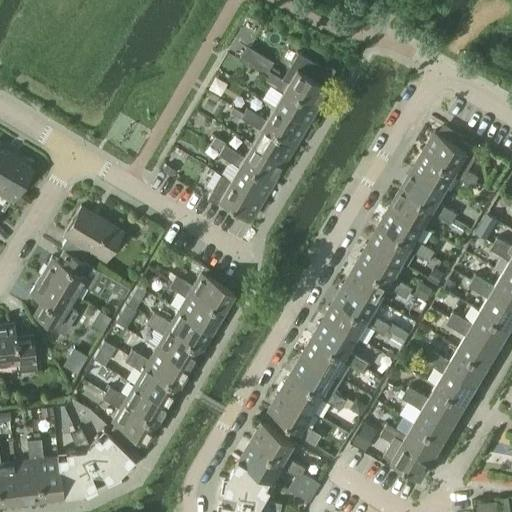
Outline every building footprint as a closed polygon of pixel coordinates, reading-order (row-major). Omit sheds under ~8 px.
[(325,61),(322,66),(296,50),(280,76),(275,73),(269,84),(277,89),(280,83),(317,105),(328,86),(324,83),(334,67),(325,61)] [(250,65),(264,73),(267,69),(269,66),(255,57),(250,65)] [(261,79),(269,84),(275,73),(267,69),(264,73),(261,79)] [(272,103),(306,124),(317,105),(280,83),(277,89),(280,90),(272,103)] [(253,111),(247,122),(255,126),(258,121),(295,142),(306,124),(272,103),(264,117),(253,111)] [(229,111),(239,117),(242,111),(232,105),(229,111)] [(239,117),(247,122),(253,111),(245,106),(242,111),(239,117)] [(258,128),(250,141),(283,161),(295,142),(258,121),(255,126),(258,128)] [(463,166),(467,168),(475,155),(472,144),(462,138),(458,144),(435,130),(423,149),(460,171),(463,166)] [(223,143),(224,141),(214,135),(210,142),(220,148),(223,143)] [(225,158),(233,163),(236,158),(273,179),(283,161),(250,141),(242,154),(231,148),(225,158)] [(217,153),(225,158),(231,148),(223,143),(220,148),(217,153)] [(0,149),(0,194),(10,201),(30,167),(0,149)] [(412,168),(446,187),(454,174),(464,181),(470,170),(467,168),(463,166),(460,171),(423,149),(412,168)] [(228,178),(261,198),(273,179),(236,158),(233,163),(235,164),(228,178)] [(412,168),(401,186),(438,208),(441,203),(438,201),(446,187),(412,168)] [(470,170),(464,181),(472,185),(477,188),(480,182),(476,179),(478,175),(470,170)] [(205,197),(215,203),(217,199),(250,218),(261,198),(228,178),(220,173),(205,197)] [(390,205),(424,225),(432,211),(442,218),(449,207),(441,203),(438,208),(401,186),(390,205)] [(472,203),(480,207),(485,199),(476,195),(472,203)] [(59,246),(60,246),(77,257),(77,256),(80,258),(86,248),(104,259),(122,230),(81,203),(62,233),(66,235),(59,246)] [(416,245),(419,240),(416,238),(424,225),(390,205),(379,223),(416,245)] [(449,207),(442,218),(450,222),(456,212),(449,207)] [(450,222),(448,225),(461,232),(465,225),(453,217),(450,222)] [(368,242),(402,262),(406,265),(414,251),(420,255),(426,245),(419,240),(416,245),(379,223),(368,242)] [(490,247),(498,252),(505,240),(497,235),(490,247)] [(509,259),(502,271),(511,277),(511,252),(509,251),(511,245),(511,244),(505,240),(498,252),(509,259)] [(394,282),(396,277),(394,275),(402,262),(368,242),(357,260),(394,282)] [(420,255),(428,259),(434,249),(426,245),(420,255)] [(40,273),(76,295),(83,284),(88,288),(99,270),(80,258),(77,256),(77,257),(71,266),(51,255),(40,273)] [(346,279),(379,299),(387,285),(398,292),(404,282),(396,277),(394,282),(357,260),(346,279)] [(428,277),(437,282),(443,271),(434,265),(428,277)] [(174,289),(181,293),(184,287),(221,309),(233,289),(200,270),(192,283),(182,277),(174,289)] [(487,287),(511,302),(511,277),(502,271),(494,284),(490,282),(487,287)] [(468,284),(476,289),(483,277),(475,272),(468,284)] [(31,314),(40,319),(62,332),(75,310),(70,306),(76,295),(40,273),(28,292),(40,300),(31,314)] [(168,285),(174,289),(182,277),(175,273),(168,285)] [(442,286),(450,291),(455,282),(448,277),(442,286)] [(487,296),(480,309),(509,327),(511,322),(511,302),(487,287),(490,282),(483,277),(476,289),(487,296)] [(372,319),(375,314),(372,312),(379,299),(346,279),(335,297),(372,319)] [(404,282),(398,292),(406,297),(410,290),(425,299),(432,287),(421,280),(417,285),(414,283),(412,286),(404,282)] [(185,296),(178,308),(210,327),(221,309),(184,287),(181,293),(185,296)] [(324,316),(358,336),(365,323),(376,329),(382,318),(375,314),(372,319),(335,297),(324,316)] [(152,326),(159,330),(162,324),(199,346),(210,327),(178,308),(170,321),(160,314),(152,326)] [(464,325),(498,345),(509,327),(480,309),(472,322),(468,319),(464,325)] [(146,322),(152,326),(160,314),(153,310),(146,322)] [(446,322),(453,327),(460,315),(453,310),(446,322)] [(465,334),(458,346),(487,364),(498,345),(464,325),(468,319),(460,315),(453,327),(465,334)] [(349,356),(352,351),(349,349),(358,336),(324,316),(313,334),(349,356)] [(382,318),(376,329),(384,334),(390,323),(382,318)] [(0,365),(17,364),(18,370),(36,368),(32,331),(15,333),(13,321),(0,322),(0,365)] [(163,333),(155,345),(188,364),(199,346),(162,324),(159,330),(163,333)] [(399,326),(395,333),(404,338),(405,339),(409,332),(399,326)] [(391,341),(400,346),(404,338),(395,333),(391,341)] [(302,353),(335,373),(342,377),(350,364),(354,366),(357,361),(360,356),(352,351),(349,356),(313,334),(302,353)] [(130,363),(137,367),(140,361),(177,383),(188,364),(155,345),(148,358),(137,351),(132,361),(130,363)] [(442,363),(476,383),(487,364),(458,346),(450,359),(446,356),(443,361),(442,363)] [(74,370),(84,352),(75,347),(65,365),(74,370)] [(124,359),(130,363),(132,361),(137,351),(131,347),(124,359)] [(424,359),(431,364),(433,361),(438,352),(431,347),(424,359)] [(443,371),(436,383),(465,401),(476,383),(442,363),(443,361),(446,356),(438,352),(433,361),(431,364),(443,371)] [(327,393),(330,389),(334,391),(342,377),(335,373),(302,353),(290,372),(327,393)] [(357,361),(354,366),(362,371),(368,361),(360,356),(357,361)] [(141,370),(134,382),(166,402),(177,383),(140,361),(137,367),(141,370)] [(279,390),(313,410),(321,397),(332,403),(338,393),(334,391),(330,389),(327,393),(290,372),(279,390)] [(108,401),(115,404),(118,399),(155,420),(166,402),(134,382),(126,395),(115,388),(108,401)] [(424,402),(454,420),(465,401),(436,383),(428,396),(424,402)] [(402,396),(411,402),(418,390),(409,384),(402,396)] [(101,397),(108,401),(115,388),(109,385),(101,397)] [(300,429),(298,433),(307,439),(313,428),(305,424),(313,410),(279,390),(268,409),(300,429)] [(421,408),(414,420),(443,438),(454,420),(424,402),(428,396),(418,390),(411,402),(421,408)] [(338,393),(332,403),(340,408),(346,398),(338,393)] [(119,407),(111,420),(120,425),(141,438),(143,439),(155,420),(118,399),(115,404),(119,407)] [(398,437),(432,457),(443,438),(414,420),(406,433),(402,431),(398,437)] [(287,462),(289,457),(286,456),(295,441),(261,421),(250,440),(287,462)] [(353,442),(365,449),(378,428),(365,421),(353,442)] [(380,434),(387,438),(394,426),(387,422),(380,434)] [(120,425),(116,433),(134,450),(141,438),(120,425)] [(421,476),(432,457),(398,437),(402,431),(394,426),(387,438),(399,445),(391,459),(421,476)] [(75,430),(100,481),(118,473),(87,443),(80,427),(75,430)] [(87,443),(118,473),(133,457),(103,427),(87,443)] [(76,448),(82,490),(100,481),(75,430),(70,432),(76,448)] [(26,438),(27,446),(41,445),(40,436),(26,438)] [(238,458),(273,479),(280,466),(291,472),(297,462),(289,457),(287,462),(250,440),(238,458)] [(35,453),(40,496),(61,493),(56,454),(42,455),(41,445),(27,446),(28,454),(35,453)] [(56,450),(56,454),(61,493),(67,492),(82,490),(76,448),(56,450)] [(14,459),(18,498),(40,496),(35,453),(28,454),(28,457),(14,459)] [(228,476),(264,498),(275,480),(273,479),(238,458),(228,476)] [(0,500),(18,498),(14,459),(0,460),(0,500)] [(297,462),(291,472),(299,476),(305,467),(297,462)] [(320,482),(302,472),(299,476),(291,490),(309,500),(320,482)] [(228,476),(224,496),(281,508),(282,502),(264,498),(228,476)] [(224,496),(220,511),(248,511),(262,510),(270,511),(279,511),(281,508),(224,496)] [(488,511),(487,501),(474,503),(475,511),(488,511)]
